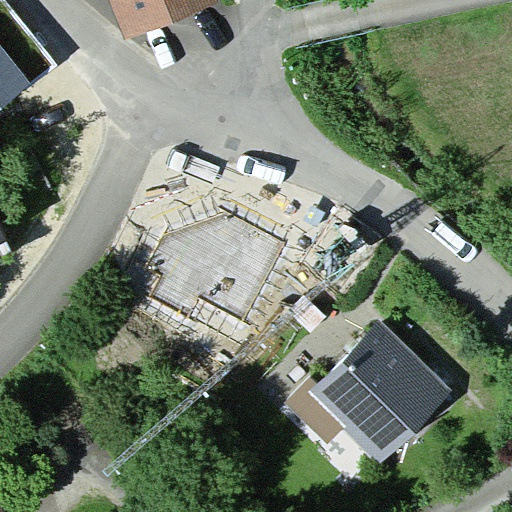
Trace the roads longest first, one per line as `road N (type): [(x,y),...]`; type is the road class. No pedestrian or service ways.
road 1 (residential): [(263,124),(437,236),(511,315)]
road 2 (residential): [(0,355),(66,283),(127,165),(143,85)]
road 3 (residential): [(44,0),(79,41),(143,85)]
road 4 (residential): [(143,85),(263,124)]
road 5 (residential): [(263,124),(260,0)]
